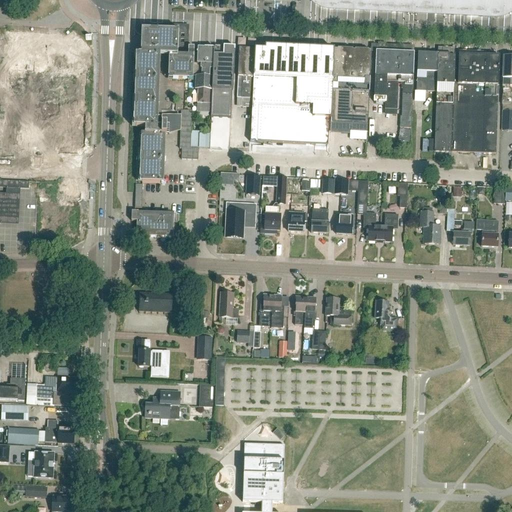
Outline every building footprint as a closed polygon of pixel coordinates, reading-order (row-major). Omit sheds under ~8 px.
[(492,22),(495,22),(497,22),(499,21),(501,21),(504,20),(505,20),(508,19),(510,17),(511,17),(511,15),(511,0),(305,0),(307,2),(308,3),(309,5),(311,6),(312,7),(314,9),(317,10),(318,10),(320,12),(323,12),(324,13),(326,13),(329,13),(330,13),(491,22),(492,22)] [(149,31),(141,30),(140,52),(157,53),(177,53),(178,34),(173,34),(173,32),(158,31),(158,34),(149,33),(149,31)] [(58,69),(58,45),(44,45),(43,69),(58,69)] [(250,139),(250,143),(328,146),(329,115),(331,115),(334,51),(265,47),(265,51),(255,50),(250,139)] [(193,59),(194,48),(188,48),(188,59),(168,58),(168,77),(172,77),(172,80),(188,80),(188,78),(193,78),(194,59),(193,59)] [(211,91),(213,49),(197,48),(196,64),(201,65),(200,75),(196,75),(196,77),(195,77),(195,90),(198,90),(197,113),(210,114),(211,91)] [(213,90),(211,118),(231,119),(232,91),(233,91),(235,50),(213,49),(212,90),(213,90)] [(251,108),(251,100),(251,99),(253,71),(254,50),(239,49),(236,108),(251,108)] [(348,125),(351,52),(335,51),(335,50),(334,50),(334,51),(330,124),(348,125)] [(141,179),(141,184),(160,184),(162,136),(166,136),(166,134),(169,135),(169,128),(180,128),(180,122),(180,117),(180,116),(162,116),(161,128),(155,127),(157,53),(140,52),(140,55),(135,54),(133,128),(145,128),(144,135),(143,135),(143,139),(140,139),(139,179),(141,179)] [(351,52),(348,125),(350,125),(350,132),(367,133),(367,125),(368,126),(371,52),(370,52),(368,52),(368,54),(354,54),(354,52),(351,52)] [(412,86),(414,54),(376,52),(373,103),(385,104),(385,110),(397,111),(399,84),(402,84),(402,90),(403,90),(402,117),(400,117),(400,128),(399,128),(399,140),(409,141),(410,128),(411,129),(412,92),(413,86),(412,86)] [(436,93),(438,55),(418,54),(414,54),(412,86),(413,86),(412,92),(436,93)] [(436,93),(434,153),(450,154),(455,57),(452,57),(442,57),(440,55),(438,55),(436,93)] [(455,57),(450,154),(460,154),(461,123),(469,123),(472,56),(458,56),(458,57),(455,57)] [(482,155),(486,57),(472,56),(469,123),(461,123),(460,154),(482,155)] [(486,57),(482,155),(496,155),(497,100),(496,98),(496,87),(498,87),(499,57),(486,57)] [(511,100),(511,57),(503,57),(501,105),(511,106),(511,101),(511,100)] [(4,69),(1,150),(18,150),(19,126),(21,74),(35,75),(35,84),(37,84),(37,80),(43,81),(43,70),(4,69)] [(511,131),(511,111),(502,111),(501,131),(511,131)] [(190,149),(192,149),(198,150),(198,149),(208,149),(209,135),(199,135),(199,136),(191,135),(191,137),(191,139),(190,144),(190,149)] [(260,178),(247,177),(246,195),(259,196),(260,178)] [(277,188),(276,204),(279,205),(285,205),(285,193),(286,178),(278,178),(263,178),(262,187),(277,188)] [(321,195),(333,195),(334,181),(322,180),(321,195)] [(334,196),(347,196),(348,182),(335,181),(334,196)] [(367,206),(368,182),(358,182),(357,205),(367,206)] [(406,209),(407,185),(398,184),(397,197),(399,197),(399,209),(406,209)] [(505,190),(494,190),(493,205),(504,205),(505,190)] [(0,224),(1,225),(1,223),(16,223),(18,198),(2,197),(3,195),(0,194),(0,224)] [(279,232),(280,221),(280,216),(279,216),(279,205),(276,204),(275,204),(272,208),(265,208),(265,215),(264,224),(261,224),(260,234),(273,235),(273,232),(279,232)] [(255,224),(256,206),(238,205),(238,213),(226,212),(225,239),(243,239),(244,224),(255,224)] [(420,213),(420,229),(423,229),(423,245),(440,246),(441,228),(433,227),(433,214),(431,214),(432,210),(422,209),(422,213),(420,213)] [(328,224),(328,211),(312,210),(311,223),(311,234),(327,235),(328,224)] [(460,227),(460,221),(452,220),(452,211),(448,211),(447,231),(455,232),(456,226),(460,227)] [(173,239),(174,217),(138,216),(138,212),(132,212),(131,222),(136,222),(136,234),(141,235),(141,237),(173,239)] [(307,215),(289,214),(288,233),(303,233),(304,222),(307,223),(307,215)] [(380,243),(380,228),(375,227),(375,215),(364,214),(363,227),(368,228),(368,242),(380,243)] [(337,224),(336,235),(351,236),(352,225),(352,216),(337,215),(337,224)] [(380,228),(380,243),(391,243),(392,229),(397,229),(398,216),(385,215),(384,228),(380,228)] [(497,237),(498,223),(477,221),(476,231),(483,231),(482,236),(481,248),(497,248),(498,237),(497,237)] [(474,224),(464,223),(463,231),(461,235),(454,234),(453,246),(469,247),(470,236),(472,236),(472,230),(474,230),(474,224)] [(171,314),(172,296),(139,294),(139,312),(171,314)] [(238,320),(238,311),(233,310),(234,295),(220,294),(219,319),(238,320)] [(272,313),(273,297),(264,296),(264,305),(261,304),(259,327),(269,328),(269,313),(272,313)] [(273,297),(272,313),(271,329),(282,330),(283,308),(280,308),(281,297),(273,297)] [(305,321),(306,298),(296,298),(295,326),(302,326),(303,313),(305,314),(304,321),(305,321)] [(305,321),(304,329),(313,330),(314,330),(314,314),(315,314),(316,299),(306,298),(305,314),(305,321)] [(351,327),(351,317),(350,317),(350,316),(350,314),(349,313),(347,312),(346,312),(346,311),(339,311),(339,301),(326,300),(325,317),(332,317),(331,326),(351,327)] [(397,319),(390,319),(388,318),(388,303),(376,302),(375,319),(381,320),(380,332),(396,333),(397,319)] [(23,339),(39,340),(39,334),(39,328),(24,328),(23,339)] [(253,349),(254,333),(249,333),(237,332),(236,344),(248,344),(248,348),(253,348),(253,349)] [(196,361),(210,362),(211,338),(197,338),(196,361)] [(137,341),(137,355),(139,355),(138,368),(139,368),(145,369),(145,368),(149,368),(149,367),(151,368),(151,375),(150,375),(150,376),(151,376),(151,375),(166,376),(166,366),(161,366),(162,352),(152,352),(152,351),(152,352),(150,352),(150,345),(146,345),(146,341),(145,341),(145,342),(137,341)] [(286,359),(287,343),(279,342),(278,358),(286,359)] [(376,366),(376,363),(376,356),(365,356),(365,366),(376,366)] [(216,359),(215,394),(215,407),(224,407),(225,365),(225,361),(225,360),(220,360),(216,359)] [(37,387),(36,399),(52,399),(52,406),(66,407),(67,393),(76,394),(77,379),(67,379),(68,377),(57,377),(57,378),(46,378),(45,387),(37,387)] [(10,389),(0,388),(0,400),(24,402),(25,380),(11,380),(10,389)] [(212,409),(213,386),(200,386),(199,408),(212,409)] [(180,393),(160,393),(160,399),(153,399),(153,405),(145,405),(144,419),(160,420),(168,420),(179,420),(180,393)] [(29,406),(26,406),(2,405),(1,421),(27,422),(29,406)] [(160,420),(160,428),(168,428),(168,420),(160,420)] [(38,446),(38,430),(8,429),(7,445),(38,446)] [(58,444),(73,445),(74,430),(58,429),(46,429),(45,443),(58,444)] [(277,429),(273,434),(280,441),(285,436),(277,429)] [(271,511),(272,504),(282,504),(283,476),(284,446),(244,445),(242,503),(262,504),(261,511),(271,511)] [(0,462),(8,463),(9,447),(0,447),(0,462)] [(34,462),(34,479),(53,480),(54,454),(35,453),(35,454),(29,453),(28,461),(34,462)] [(46,499),(47,488),(13,486),(13,494),(25,495),(25,498),(46,499)] [(71,511),(72,498),(53,497),(52,511),(71,511)]
